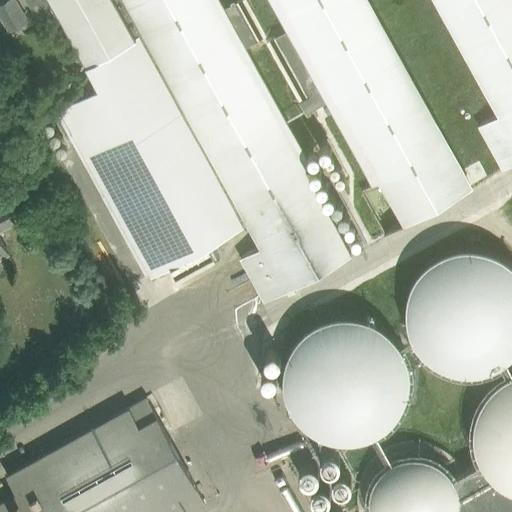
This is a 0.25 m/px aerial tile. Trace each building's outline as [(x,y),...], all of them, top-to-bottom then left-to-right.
[(0,7),(5,16),(21,6),(17,0),(3,0),(0,2),(0,7)] [(511,0),(28,0),(45,31),(63,21),(87,63),(97,83),(99,85),(95,87),(59,107),(151,275),(170,264),(177,278),(189,271),(221,254),(213,240),(251,219),(252,222),(264,243),(243,254),(267,298),(352,250),(306,166),(312,162),(247,44),(264,35),(244,0),(236,0),(226,6),(222,0),(271,0),(287,28),(267,40),(299,100),(306,111),(327,99),(373,184),(363,189),(387,231),(471,185),(368,0),(442,0),(504,111),(483,122),(506,165),(511,162),(511,0)] [(0,253),(9,248),(0,229),(0,226),(15,219),(4,199),(0,201),(0,253)] [(511,265),(490,250),(458,246),(429,259),(410,285),(407,316),(419,346),(445,364),(477,368),(506,355),(511,347),(511,265)] [(410,359),(397,330),(371,311),(339,308),(310,321),(291,346),(288,378),(301,407),(326,426),(358,430),(388,417),(406,391),(410,359)] [(511,368),(499,374),(480,400),(476,432),(489,461),(511,477),(511,368)] [(148,396),(8,473),(17,491),(0,500),(0,502),(5,511),(185,511),(206,501),(148,396)] [(453,511),(455,511),(459,490),(453,469),(439,454),(419,447),(398,450),(381,463),(371,482),(372,503),(376,511),(453,511)] [(511,511),(511,487),(509,486),(505,484),(502,482),(498,479),(495,477),(492,474),(489,471),(486,467),(484,464),(482,460),(465,469),(467,473),(468,477),(470,480),(471,484),(471,488),(472,492),(472,497),(472,501),(472,505),(471,509),(470,511),(511,511)]
